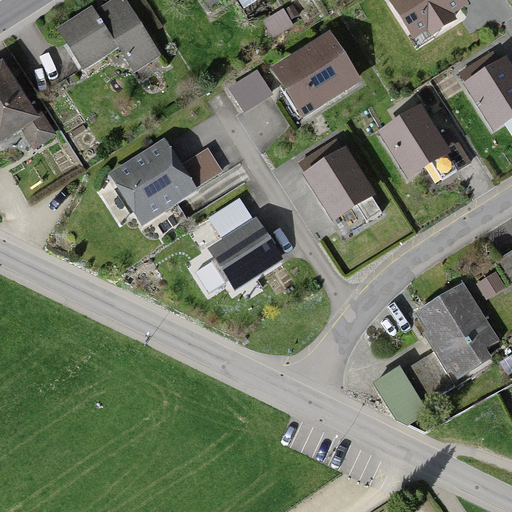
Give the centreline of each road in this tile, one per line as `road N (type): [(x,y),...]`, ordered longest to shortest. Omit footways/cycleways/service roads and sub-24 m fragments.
road 1 (tertiary): [(308,404),(0,251)]
road 2 (residential): [(511,198),(397,280),(356,322),(308,404)]
road 3 (tertiary): [(511,502),(308,404)]
